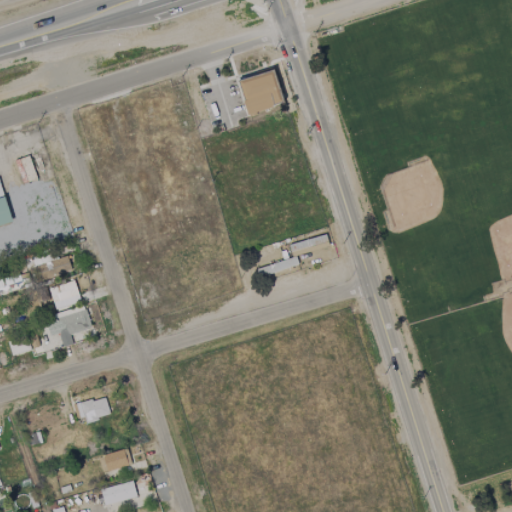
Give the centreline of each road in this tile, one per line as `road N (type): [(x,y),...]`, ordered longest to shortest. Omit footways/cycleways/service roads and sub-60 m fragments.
road 1 (secondary): [(276,0),(441,511)]
road 2 (residential): [(57,103),(183,511)]
road 3 (residential): [(371,0),(0,120)]
road 4 (residential): [(0,395),(366,280)]
road 5 (primary): [(0,44),(143,0)]
